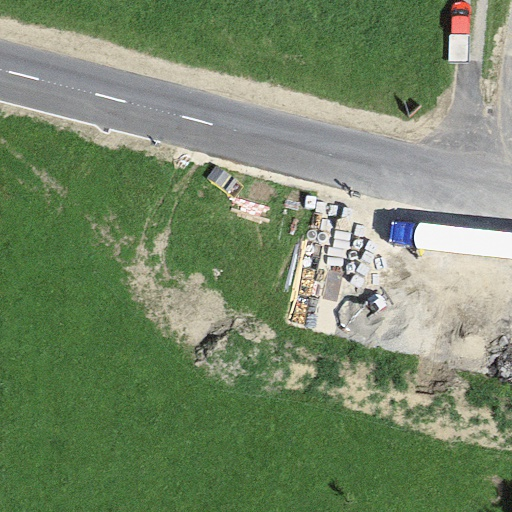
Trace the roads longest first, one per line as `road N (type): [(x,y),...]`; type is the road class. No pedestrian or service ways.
road 1 (tertiary): [(0,70),(511,196)]
road 2 (track): [(462,184),(477,0)]
